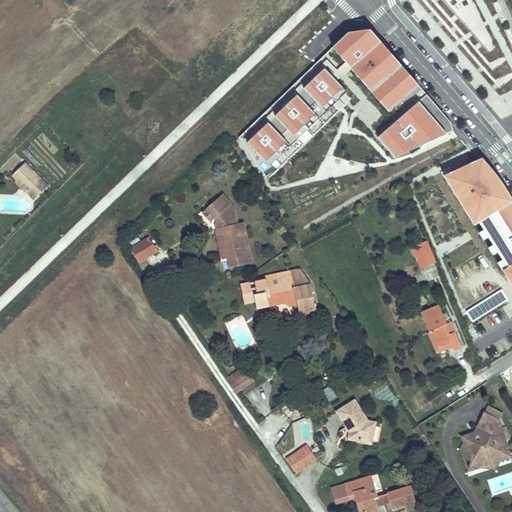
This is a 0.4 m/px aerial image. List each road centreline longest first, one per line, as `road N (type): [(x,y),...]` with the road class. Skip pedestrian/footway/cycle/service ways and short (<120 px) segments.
road 1 (residential): [(365,0),(511,169)]
road 2 (unknown): [(471,122),(404,158),(313,159),(280,178)]
